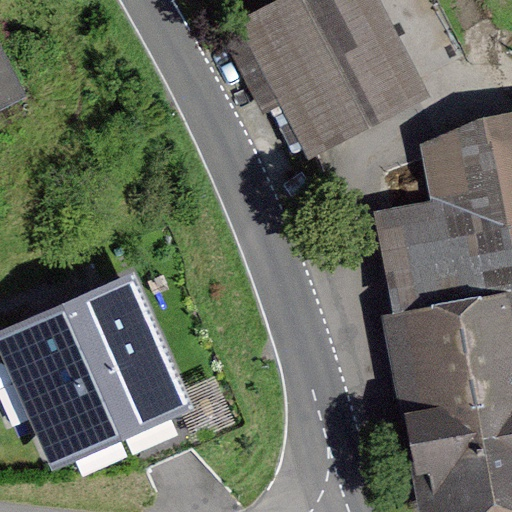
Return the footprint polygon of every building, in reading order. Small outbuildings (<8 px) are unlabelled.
[(314,146),(397,103),(343,0),(297,0),(251,24),(314,146)] [(0,89),(16,81),(0,48),(0,89)] [(511,139),(425,156),(435,210),(393,218),(448,508),(511,495),(511,347),(507,321),(511,319),(511,139)] [(5,340),(54,450),(177,395),(128,285),(5,340)] [(193,446),(234,437),(224,393),(183,403),(193,446)]
